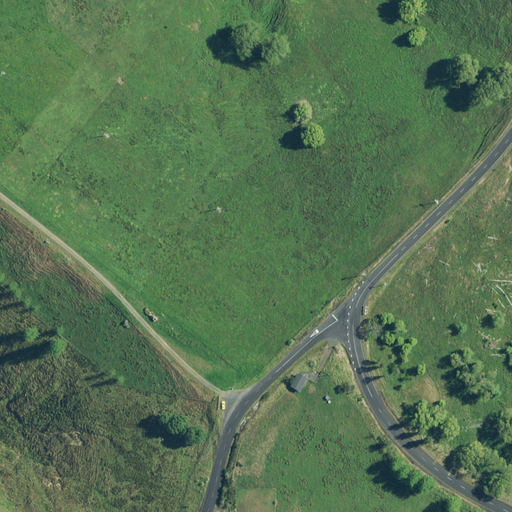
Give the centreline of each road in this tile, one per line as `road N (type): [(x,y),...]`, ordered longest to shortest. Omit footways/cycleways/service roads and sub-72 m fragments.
road 1 (tertiary): [(511,511),(451,479),(390,424),(360,366),(353,318)]
road 2 (unclassified): [(353,318),(321,331),(238,415),(205,511)]
road 3 (tertiary): [(353,318),(372,280),(511,134)]
